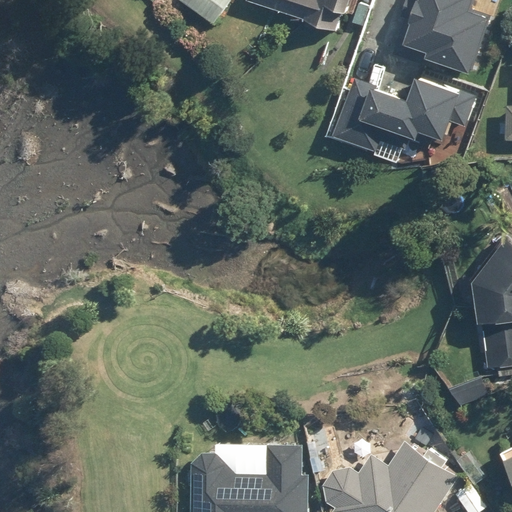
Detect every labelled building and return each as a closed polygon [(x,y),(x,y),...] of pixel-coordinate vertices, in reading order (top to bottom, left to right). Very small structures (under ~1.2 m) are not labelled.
[(189,0),(220,23),(237,0),(189,0)] [(259,0),(338,25),(344,8),(359,12),(362,0),(259,0)] [(479,0),(420,0),(404,51),(446,65),(448,59),(483,71),(501,15),(478,7),(479,0)] [(420,98),(363,75),(340,131),(383,148),(388,136),(409,144),(414,133),(424,137),(429,127),(450,135),(469,89),(430,73),(420,98)] [(511,230),(508,228),(477,271),(484,353),(511,348),(511,230)] [(330,480),(329,483),(330,487),(330,490),(332,493),(334,496),(336,499),(339,500),(337,502),(351,511),(435,511),(462,473),(411,438),(394,463),(377,452),(364,470),(362,469),(359,467),(356,465),(353,464),(349,464),(346,464),(343,465),(339,466),(337,468),(334,471),(332,473),(331,476),(330,480)] [(312,511),(313,471),(305,471),(306,443),(273,443),(272,473),(237,472),(226,453),(203,452),(201,511),(312,511)]
